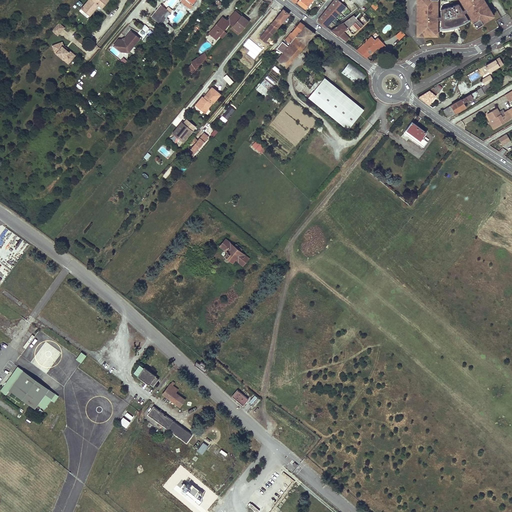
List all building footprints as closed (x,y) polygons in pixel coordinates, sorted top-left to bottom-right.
[(108,0),(88,0),(81,9),(90,16),(97,8),(99,5),(102,7),(102,8),(108,0)] [(298,0),(297,2),(306,8),(311,0),(298,0)] [(326,27),(346,6),(342,2),(338,0),(334,0),(318,20),(318,21),(326,27)] [(436,36),(437,20),(440,20),(440,28),(444,28),(448,27),(452,26),(456,26),(460,24),(463,23),(465,22),(468,20),(464,13),(467,12),(473,23),(476,28),(482,24),(482,23),(493,17),(484,1),(483,0),(459,0),(465,9),(462,11),(458,4),(440,9),(440,17),(437,17),(436,0),(416,0),(416,35),(436,36)] [(164,21),(171,13),(161,5),(151,16),(161,24),(164,21)] [(265,43),(289,14),(283,9),(260,38),(265,42),(265,43)] [(212,28),(209,32),(217,39),(220,36),(220,35),(220,32),(222,30),(223,32),(224,31),(230,24),(233,26),(242,16),(235,11),(229,18),(231,20),(229,23),(227,21),(222,17),(215,25),(217,26),(215,28),(212,28)] [(242,16),(233,26),(240,33),(250,22),(242,15),(242,16)] [(363,25),(354,15),(342,23),(331,31),(346,42),(352,36),(344,30),(347,28),(348,29),(353,24),(358,30),(360,28),(363,25)] [(290,43),(305,26),(300,22),(285,39),(290,43)] [(64,28),(58,23),(52,30),(58,35),(64,28)] [(149,34),(152,30),(144,24),(141,28),(149,34)] [(286,67),(315,33),(313,32),(305,26),(290,43),(289,45),(288,46),(283,53),(277,59),(286,67)] [(178,39),(183,32),(180,30),(175,36),(178,39)] [(140,39),(131,31),(124,39),(124,40),(122,41),(122,39),(118,39),(113,46),(121,52),(128,53),(140,39)] [(373,52),(377,47),(379,46),(380,47),(383,44),(378,38),(375,41),(371,37),(368,40),(367,39),(366,40),(366,41),(363,44),(364,44),(357,50),(366,58),(370,54),(370,55),(373,52)] [(283,53),(288,46),(282,41),(277,49),(283,53)] [(63,49),(61,42),(52,46),(55,52),(65,61),(68,58),(71,60),(75,55),(70,51),(69,52),(66,50),(65,48),(63,49)] [(377,47),(381,52),(386,47),(383,44),(380,47),(379,46),(377,47)] [(205,53),(198,58),(203,62),(207,57),(205,53)] [(195,71),(203,62),(198,58),(191,62),(192,64),(195,71)] [(496,61),(486,67),(490,73),(500,67),(496,61)] [(350,62),(342,73),(359,86),(367,75),(350,62)] [(192,64),(187,69),(193,73),(195,71),(192,64)] [(223,77),(230,85),(234,81),(227,74),(223,77)] [(321,75),(311,88),(314,90),(324,77),(321,75)] [(490,82),(494,80),(491,75),(482,80),(485,85),(490,82)] [(364,110),(325,78),(309,97),(348,129),(364,110)] [(443,110),(446,115),(449,113),(450,115),(455,113),(466,107),(464,103),(473,98),(475,99),(477,96),(479,95),(480,96),(494,88),(490,82),(485,85),(443,110)] [(261,83),(256,88),(265,96),(270,91),(261,83)] [(202,97),(196,105),(202,110),(205,106),(208,108),(213,102),(213,103),(220,94),(212,87),(206,95),(207,96),(205,99),(204,98),(202,97)] [(419,97),(429,105),(436,96),(439,93),(436,90),(434,88),(433,87),(430,89),(429,90),(425,93),(424,94),(419,97)] [(229,106),(222,115),(227,120),(234,111),(229,106)] [(511,117),(511,107),(505,112),(504,112),(505,115),(502,117),(499,112),(497,108),(487,114),(491,120),(490,122),(493,123),(496,127),(511,117)] [(412,122),(404,133),(424,147),(427,142),(423,139),(425,137),(427,133),(412,122)] [(193,130),(183,123),(181,126),(179,125),(172,133),(183,142),(193,130)] [(194,144),(190,149),(195,153),(208,137),(204,133),(197,140),(194,144)] [(509,141),(505,134),(498,138),(502,145),(509,141)] [(256,140),(252,145),(262,153),(267,147),(256,140)] [(143,158),(146,160),(151,154),(148,152),(143,158)] [(243,266),(250,258),(241,251),(242,249),(237,244),(235,246),(226,239),(220,247),(228,253),(225,256),(233,262),(236,259),(243,266)] [(81,352),(76,359),(81,363),(86,355),(81,352)] [(206,371),(208,366),(200,361),(197,365),(206,371)] [(159,379),(155,377),(156,376),(144,367),(143,368),(139,365),(133,373),(138,376),(137,377),(149,385),(150,384),(153,387),(159,379)] [(58,396),(18,366),(3,387),(0,390),(6,394),(10,390),(22,399),(35,408),(38,404),(44,409),(51,399),(54,402),(58,396)] [(178,406),(180,407),(185,399),(176,392),(178,389),(173,385),(175,382),(173,381),(171,383),(170,383),(162,394),(164,396),(178,406)] [(238,389),(232,396),(243,405),(249,399),(238,389)] [(162,413),(153,406),(150,410),(147,415),(186,443),(192,435),(162,413)] [(119,423),(126,428),(130,423),(123,417),(119,423)] [(197,451),(202,454),(208,446),(203,442),(198,449),(197,450),(197,451)]
